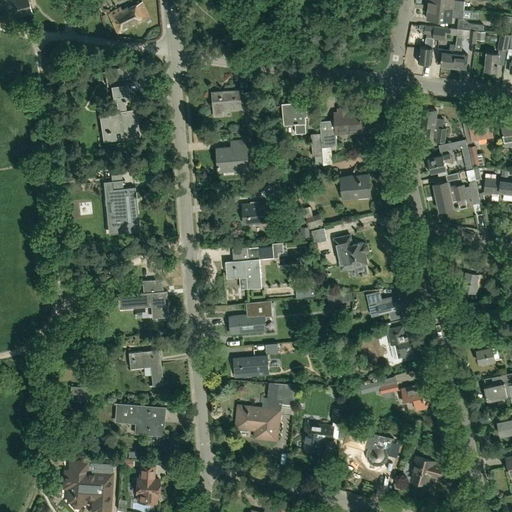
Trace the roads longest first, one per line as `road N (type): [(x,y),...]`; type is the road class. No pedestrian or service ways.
road 1 (residential): [(204,463),(172,52)]
road 2 (residential): [(483,511),(420,226)]
road 3 (track): [(37,35),(59,277),(54,314)]
road 4 (residential): [(391,80),(172,52)]
road 5 (residential): [(387,511),(204,463)]
road 6 (track): [(42,332),(41,450),(25,511)]
road 7 (track): [(172,52),(0,26)]
road 8 (track): [(54,314),(102,278),(187,242)]
road 9 (residential): [(420,226),(391,80)]
road 10 (residential): [(511,96),(391,80)]
